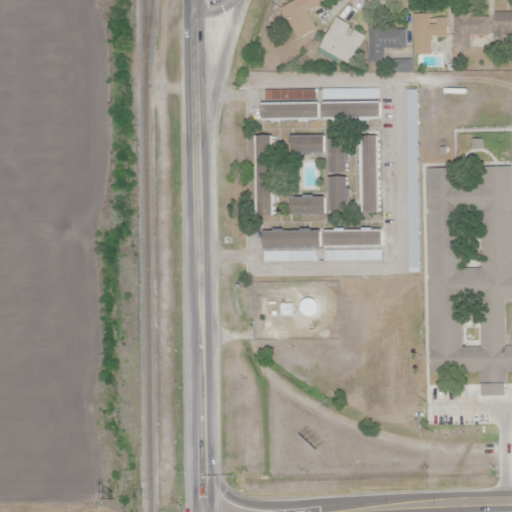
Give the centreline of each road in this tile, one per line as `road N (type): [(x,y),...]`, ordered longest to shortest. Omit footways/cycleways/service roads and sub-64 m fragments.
road 1 (secondary): [(203,458),(201,155)]
road 2 (secondary): [(404,505),(243,504),(225,495),(203,458)]
road 3 (secondary): [(201,155),(243,0)]
road 4 (secondary): [(201,155),(198,0)]
